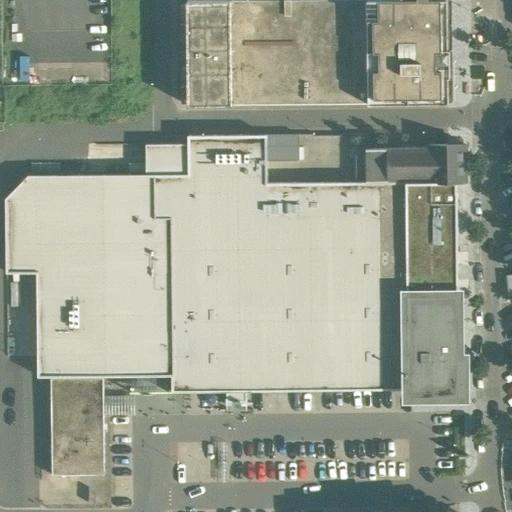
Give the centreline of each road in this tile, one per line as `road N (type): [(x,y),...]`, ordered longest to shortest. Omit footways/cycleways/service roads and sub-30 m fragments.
road 1 (unclassified): [(493,118),(164,129),(162,0)]
road 2 (unclassified): [(496,511),(493,118)]
